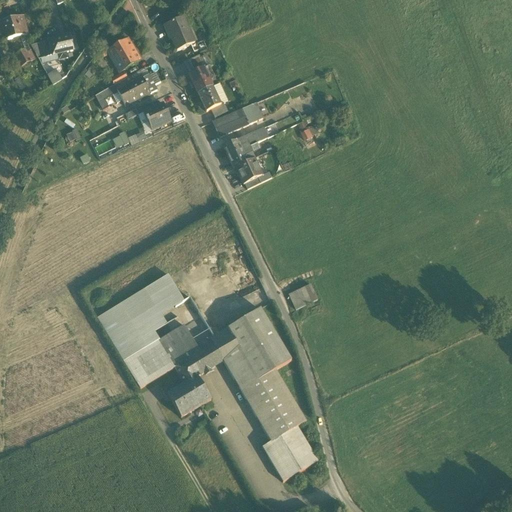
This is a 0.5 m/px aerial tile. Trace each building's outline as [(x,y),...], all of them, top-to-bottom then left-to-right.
[(0,23),(0,31),(3,42),(20,37),(26,36),(28,35),(23,17),(0,23)] [(170,37),(177,52),(190,46),(194,45),(183,19),(165,26),(164,27),(168,37),(170,37)] [(29,47),(26,36),(20,37),(24,49),(24,50),(26,54),(31,51),(29,47)] [(58,56),(59,61),(68,59),(66,54),(73,52),(73,51),(69,38),(69,37),(42,44),(45,59),(58,56)] [(69,38),(73,51),(78,50),(75,37),(69,38)] [(108,54),(119,74),(140,62),(132,48),(128,41),(108,54)] [(190,46),(194,54),(207,49),(203,41),(194,45),(190,46)] [(37,45),(40,60),(45,59),(42,44),(37,45)] [(38,60),(40,60),(37,45),(31,46),(38,60)] [(15,56),(22,68),(31,62),(26,54),(24,50),(15,56)] [(36,60),(31,51),(26,54),(31,62),(36,60)] [(45,59),(40,60),(42,65),(59,61),(58,56),(45,59)] [(187,62),(193,75),(204,70),(205,69),(200,59),(199,56),(187,62)] [(205,69),(209,68),(211,67),(206,56),(200,59),(205,69)] [(184,64),(190,76),(193,75),(187,62),(184,64)] [(205,69),(204,70),(210,82),(212,81),(214,78),(209,68),(205,69)] [(142,80),(149,76),(145,69),(131,77),(133,81),(141,77),(142,80)] [(47,76),(53,86),(62,81),(55,70),(47,76)] [(212,88),(210,82),(204,70),(193,75),(190,76),(189,77),(197,95),(198,95),(212,88)] [(156,73),(149,77),(154,87),(161,83),(156,73)] [(111,81),(115,86),(127,80),(127,79),(123,74),(111,81)] [(149,76),(142,80),(130,86),(138,101),(157,92),(154,87),(149,77),(149,76)] [(129,84),(130,86),(142,80),(141,77),(133,81),(129,84)] [(26,89),(19,78),(14,81),(21,92),(26,89)] [(231,89),(237,86),(234,79),(228,82),(231,89)] [(221,106),(223,105),(228,103),(220,85),(212,88),(221,106)] [(117,92),(117,93),(118,92),(115,86),(101,94),(104,100),(117,92)] [(125,108),(138,101),(130,86),(118,92),(117,93),(118,93),(122,102),(125,108)] [(221,106),(212,88),(198,95),(206,113),(211,111),(221,106)] [(122,102),(118,93),(112,96),(117,105),(122,102)] [(95,97),(103,112),(108,109),(104,100),(101,94),(95,97)] [(136,111),(138,116),(143,114),(142,114),(150,111),(148,105),(141,108),(136,111)] [(148,124),(151,132),(171,123),(163,105),(150,111),(142,114),(143,114),(147,124),(148,124)] [(211,111),(214,118),(226,112),(223,105),(221,106),(211,111)] [(255,105),(242,111),(213,123),(214,124),(220,139),(249,127),(249,126),(263,120),(259,111),(258,111),(255,105)] [(127,121),(138,117),(138,116),(136,111),(125,115),(127,121)] [(143,114),(138,116),(138,117),(146,135),(151,132),(148,124),(147,124),(143,114)] [(298,126),(300,130),(301,129),(301,131),(306,129),(305,128),(307,127),(305,123),(298,126)] [(308,130),(312,138),(318,135),(315,127),(308,130)] [(255,133),(260,142),(269,138),(264,129),(255,133)] [(77,130),(72,132),(72,134),(75,141),(76,142),(81,140),(77,130)] [(312,138),(308,130),(300,135),(304,143),(312,139),(312,138)] [(124,146),(129,144),(124,133),(119,136),(120,137),(124,146)] [(138,144),(147,140),(143,133),(135,137),(138,144)] [(255,133),(245,138),(249,147),(257,143),(260,142),(255,133)] [(75,141),(72,134),(66,136),(69,144),(75,141)] [(124,146),(120,137),(112,141),(117,150),(124,146)] [(138,144),(135,137),(128,140),(129,144),(131,147),(138,144)] [(245,138),(236,141),(238,145),(239,144),(242,151),(249,147),(249,148),(249,147),(245,138)] [(228,157),(242,151),(239,144),(238,145),(236,141),(223,148),(228,157)] [(250,150),(252,154),(261,150),(257,143),(249,147),(249,148),(250,150)] [(252,154),(250,150),(243,153),(245,157),(244,157),(246,161),(247,164),(254,160),(255,160),(252,154)] [(243,153),(242,151),(228,157),(232,167),(234,166),(246,161),(244,157),(245,157),(243,153)] [(90,162),(87,155),(80,159),(83,166),(90,162)] [(236,169),(244,186),(245,185),(258,179),(262,177),(254,160),(247,164),(236,169)] [(234,166),(236,169),(247,164),(246,161),(234,166)] [(281,167),(284,173),(292,170),(299,166),(297,162),(290,165),(289,163),(281,167)] [(269,174),(262,177),(258,179),(261,185),(272,179),(269,174)] [(245,185),(248,191),(261,185),(258,179),(245,185)] [(113,345),(123,363),(158,342),(153,333),(165,325),(160,317),(184,302),(168,276),(144,291),(97,319),(113,345)] [(292,295),(300,311),(319,302),(312,286),(292,295)] [(223,363),(240,392),(275,372),(291,363),(260,311),(210,340),(212,345),(223,363)] [(184,327),(158,342),(123,363),(140,390),(174,369),(174,368),(200,353),(184,327)] [(212,345),(204,350),(214,368),(223,363),(212,345)] [(204,350),(200,353),(174,368),(174,369),(184,385),(197,377),(197,378),(214,368),(204,350)] [(240,392),(271,444),(297,429),(305,424),(275,372),(240,392)] [(167,396),(181,419),(211,401),(197,378),(197,377),(184,385),(176,390),(167,395),(167,396)] [(161,390),(165,397),(167,396),(167,395),(176,390),(172,383),(161,390)] [(317,463),(297,429),(271,444),(262,449),(283,484),(317,463)]
